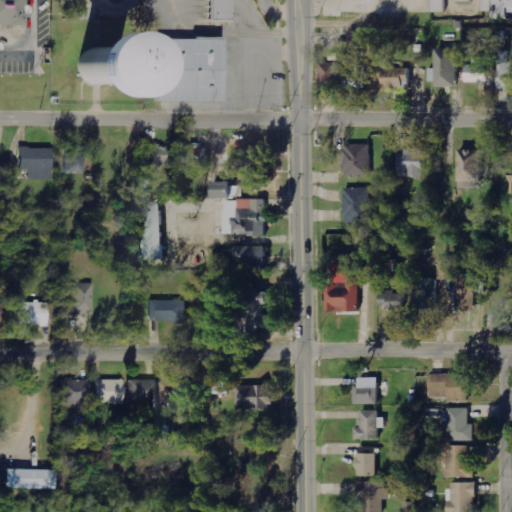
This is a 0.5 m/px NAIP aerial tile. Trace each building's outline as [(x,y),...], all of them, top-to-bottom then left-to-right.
[(0,0),(0,28),(21,28),(21,0),(0,0)] [(204,0),(204,23),(226,23),(226,0),(204,0)] [(347,0),(347,14),(366,14),(366,0),(347,0)] [(441,0),(428,0),(428,13),(441,13),(441,0)] [(511,0),(478,0),(478,13),(511,13),(511,0)] [(314,18),(338,18),(338,8),(314,8),(314,18)] [(351,47),(367,48),(368,31),(351,31),(351,47)] [(37,41),(27,46),(19,55),(15,66),(14,77),(17,88),(24,97),(34,104),(44,106),(55,105),(64,102),(72,95),(78,86),(80,76),(80,65),(76,56),(69,48),(60,42),(49,40),(37,41)] [(151,104),(217,104),(217,41),(151,41),(151,104)] [(462,86),(461,49),(440,49),(441,87),(462,86)] [(511,56),(511,51),(501,52),(501,91),(511,90),(511,56)] [(321,91),(340,91),(339,63),(320,64),(321,91)] [(468,83),(491,84),(491,65),(468,64),(468,83)] [(348,87),(369,88),(369,67),(349,67),(348,87)] [(414,82),(414,69),(378,68),(378,79),(388,79),(388,88),(408,88),(408,82),(414,82)] [(85,174),(86,144),(65,143),(64,173),(85,174)] [(373,144),(345,145),(346,177),(373,177),(373,144)] [(147,170),(169,169),(168,146),(147,147),(147,170)] [(21,170),(29,170),(28,179),(53,180),(54,149),(21,148),(21,170)] [(246,175),(266,174),(265,149),(245,150),(246,175)] [(462,188),(484,189),(485,150),(463,149),(462,188)] [(426,177),(426,150),(407,150),(407,157),(400,157),(400,177),(426,177)] [(244,198),(245,184),(215,183),(215,197),(244,198)] [(371,188),(345,188),(346,222),(372,222),(371,188)] [(167,260),(165,200),(145,201),(147,261),(167,260)] [(227,236),(269,235),(269,221),(273,221),(273,213),(266,213),(266,200),(226,200),(227,236)] [(270,247),(238,246),(238,265),(270,266),(270,247)] [(456,279),(456,261),(439,261),(440,280),(456,279)] [(362,277),(353,277),(353,263),(337,263),(338,282),(330,282),(331,312),(363,311),(362,277)] [(479,308),(478,278),(458,279),(459,308),(479,308)] [(419,279),(419,312),(438,311),(437,279),(419,279)] [(93,284),(66,284),(67,315),(94,315),(93,284)] [(273,328),(269,292),(254,293),(256,309),(247,310),(249,331),(273,328)] [(380,305),(390,305),(390,310),(407,310),(406,293),(380,294),(380,305)] [(187,301),(150,300),(150,322),(187,322),(187,301)] [(48,303),(17,303),(17,326),(48,326),(48,303)] [(451,402),(472,402),(472,375),(432,374),(432,398),(451,398),(451,402)] [(231,394),(231,377),(215,377),(215,394),(231,394)] [(382,405),(382,378),(360,377),(359,404),(382,405)] [(91,405),(91,380),(61,381),(62,405),(91,405)] [(96,405),(125,405),(125,381),(96,380),(96,405)] [(141,404),(141,410),(158,410),(157,380),(128,381),(129,405),(141,404)] [(238,408),(278,409),(278,398),(271,398),(271,386),(263,386),(263,384),(239,383),(238,408)] [(444,418),(445,441),(476,441),(476,424),(471,424),(471,408),(450,409),(450,418),(444,418)] [(364,411),(364,428),(358,428),(358,439),(381,440),(382,428),(388,428),(388,418),(382,418),(382,411),(364,411)] [(477,477),(477,462),(472,462),(471,445),(449,446),(450,478),(477,477)] [(380,454),(361,454),(361,476),(379,476),(380,454)] [(57,471),(7,470),(7,489),(57,490),(57,471)] [(385,482),(359,482),(360,500),(365,500),(364,511),(385,511),(386,499),(393,499),(392,488),(385,488),(385,482)] [(449,511),(477,511),(478,483),(450,483),(449,511)]
